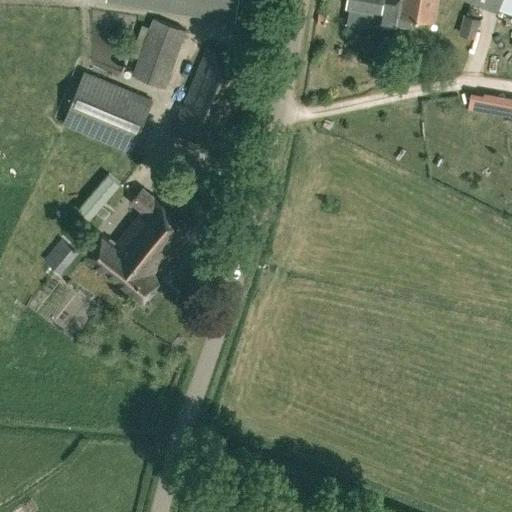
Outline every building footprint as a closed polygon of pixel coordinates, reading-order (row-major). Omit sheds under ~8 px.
[(437,0),(347,0),(347,4),(380,10),(378,20),(380,21),(382,25),(390,26),(395,23),(396,23),(398,13),(434,19),(437,0)] [(451,0),(451,1),(465,6),(467,0),(475,0),(497,9),(498,7),(501,0),(451,0)] [(511,0),(501,0),(498,7),(511,12),(511,0)] [(472,35),(478,17),(463,12),(457,31),(472,35)] [(165,84),(185,28),(154,16),(134,73),(165,84)] [(215,147),(249,64),(207,47),(184,104),(184,105),(174,130),(215,147)] [(130,149),(152,99),(85,71),(64,121),(130,149)] [(157,272),(194,228),(143,186),(130,200),(142,210),(114,243),(103,233),(88,251),(144,298),(162,277),(157,272)] [(77,250),(72,246),(61,237),(55,244),(72,257),(77,250)]
